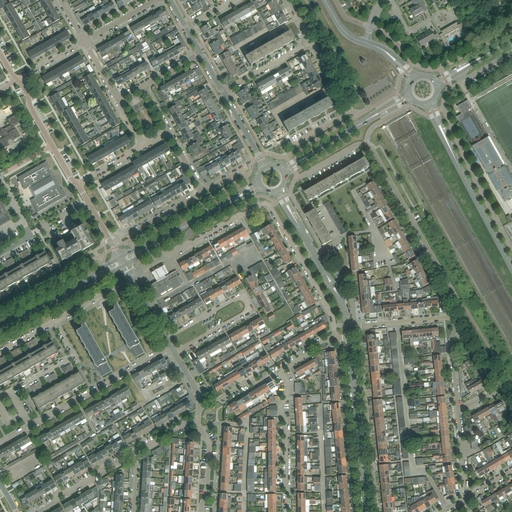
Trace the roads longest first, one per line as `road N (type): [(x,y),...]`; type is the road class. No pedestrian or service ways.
road 1 (residential): [(450,316),(451,291),(371,148),(357,145),(303,175)]
road 2 (residential): [(178,248),(264,203),(328,308),(334,338)]
road 3 (residential): [(170,345),(0,443)]
road 4 (residential): [(174,352),(249,310),(246,301),(239,297),(165,337)]
road 5 (tertiary): [(367,511),(348,337)]
road 6 (residential): [(0,253),(29,234),(1,178),(55,146)]
road 7 (residential): [(0,352),(131,277)]
road 8 (residential): [(292,146),(345,111),(309,43)]
road 9 (residential): [(286,511),(280,371)]
road 10 (tertiary): [(347,326),(290,212)]
